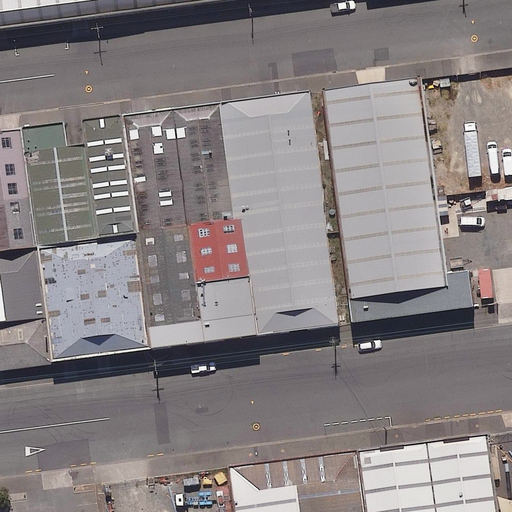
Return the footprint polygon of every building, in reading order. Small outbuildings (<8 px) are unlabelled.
[(0,0),(0,31),(240,0),(0,0)] [(428,75),(330,87),(356,294),(454,282),(428,75)] [(264,333),(359,322),(356,294),(330,87),(235,99),(264,333)] [(264,333),(235,99),(131,111),(146,234),(160,346),(264,333)] [(90,116),(105,235),(141,230),(126,112),(90,116)] [(28,125),(43,246),(100,239),(85,118),(28,125)] [(28,125),(0,128),(0,251),(43,246),(28,125)] [(100,239),(43,246),(52,317),(57,358),(160,346),(146,234),(100,239)] [(0,323),(52,317),(43,246),(0,251),(0,323)] [(454,282),(356,294),(359,322),(479,307),(476,279),(454,282)] [(52,317),(0,323),(0,369),(58,363),(57,358),(52,317)] [(501,511),(491,431),(361,447),(369,511),(501,511)] [(237,511),(369,511),(361,447),(231,463),(237,511)]
